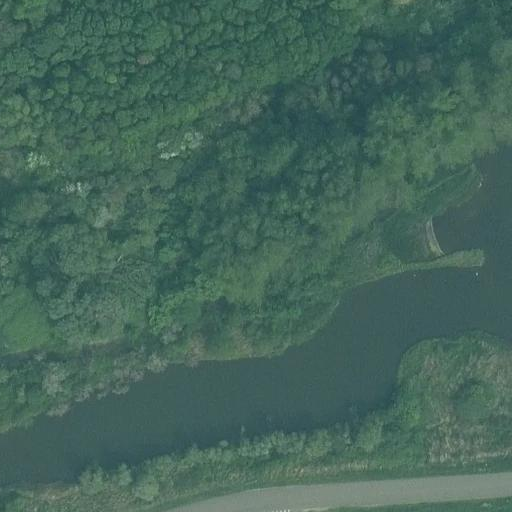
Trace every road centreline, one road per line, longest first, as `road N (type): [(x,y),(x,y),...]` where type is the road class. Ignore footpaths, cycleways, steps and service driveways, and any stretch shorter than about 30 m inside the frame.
road 1 (unclassified): [(511,487),(259,503)]
road 2 (track): [(122,0),(0,70)]
